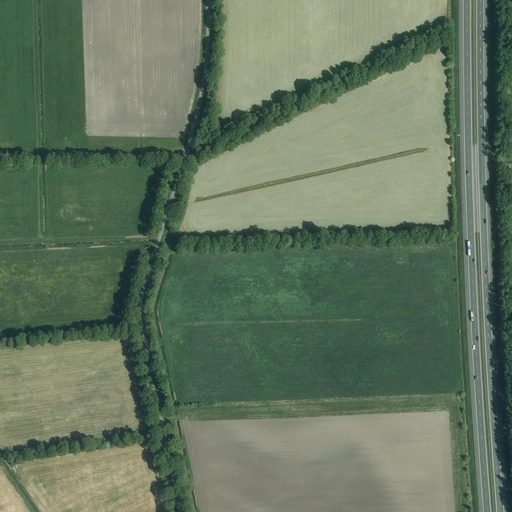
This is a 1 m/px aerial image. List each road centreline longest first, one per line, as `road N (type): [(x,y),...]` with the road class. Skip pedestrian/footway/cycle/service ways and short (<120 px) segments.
road 1 (unclassified): [(180,511),(139,308),(198,113),(208,0)]
road 2 (motorway): [(501,511),(484,245),(480,0)]
road 3 (motorway): [(467,0),(487,511)]
